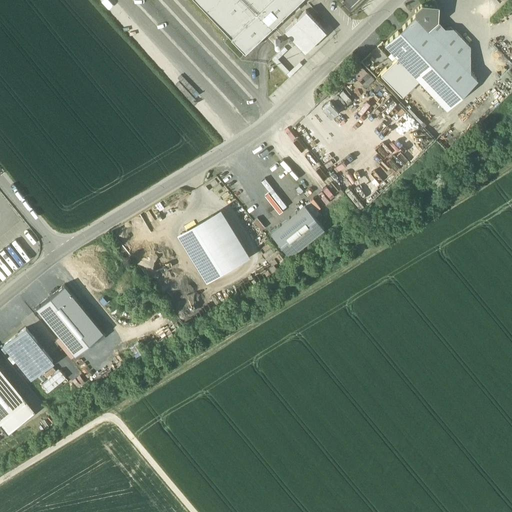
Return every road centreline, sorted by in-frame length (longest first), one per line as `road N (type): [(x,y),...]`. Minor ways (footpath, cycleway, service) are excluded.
road 1 (track): [(111,416),(511,167)]
road 2 (tertiary): [(59,250),(267,123),(395,0)]
road 3 (unknown): [(183,0),(281,109)]
road 4 (track): [(0,482),(111,416)]
road 5 (track): [(111,416),(192,511)]
